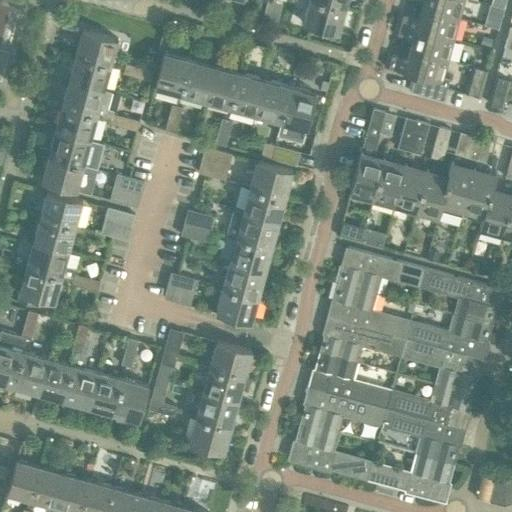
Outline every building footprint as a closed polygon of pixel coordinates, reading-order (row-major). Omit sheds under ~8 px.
[(338,29),(345,5),(328,0),(308,0),(303,20),(338,29)] [(459,16),(462,0),(421,0),(420,6),(459,16)] [(498,22),(503,6),(492,4),(488,20),(498,22)] [(453,37),(459,16),(420,6),(417,16),(398,11),(395,21),(453,37)] [(447,58),(453,37),(395,21),(392,32),(412,37),(409,47),(447,58)] [(82,27),(75,52),(111,62),(118,37),(82,27)] [(482,34),(480,42),(490,45),(493,38),(482,34)] [(443,75),(447,58),(409,47),(406,58),(387,53),(384,64),(415,73),(410,89),(442,98),(448,76),(443,75)] [(164,50),(155,84),(180,91),(190,57),(164,50)] [(75,52),(68,77),(104,87),(111,62),(75,52)] [(190,57),(180,91),(205,98),(215,63),(190,57)] [(137,75),(139,65),(125,61),(123,72),(137,75)] [(215,63),(205,98),(230,105),(240,70),(215,63)] [(150,79),(152,69),(139,65),(137,75),(150,79)] [(478,95),(486,69),(471,65),(464,91),(478,95)] [(240,70),(230,105),(256,112),(266,77),(240,70)] [(502,105),(503,101),(509,79),(495,75),(488,102),(502,105)] [(68,77),(61,102),(97,113),(111,116),(109,121),(123,125),(126,116),(112,112),(113,109),(107,107),(112,90),(104,87),(68,77)] [(266,77),(256,112),(282,119),(291,84),(266,77)] [(282,119),(278,131),(303,138),(306,126),(316,91),(291,84),(282,119)] [(61,102),(54,128),(90,138),(91,137),(97,113),(61,102)] [(178,117),(181,106),(170,103),(167,114),(178,117)] [(355,168),(350,188),(372,194),(382,159),(370,155),(374,140),(376,141),(384,110),(372,106),(369,117),(364,137),(360,149),(355,168)] [(126,116),(123,125),(136,128),(139,119),(127,115),(127,116),(126,116)] [(167,115),(164,127),(175,130),(178,118),(167,115)] [(408,149),(416,119),(405,115),(396,146),(408,149)] [(221,116),(217,129),(228,131),(231,119),(221,116)] [(420,153),(428,122),(416,119),(408,149),(420,153)] [(441,158),(450,128),(438,124),(430,155),(441,158)] [(54,128),(48,152),(84,162),(84,163),(97,166),(104,141),(91,137),(90,138),(54,128)] [(217,129),(214,141),(225,144),(228,131),(217,129)] [(475,158),(481,136),(473,134),(467,155),(475,158)] [(484,160),(490,139),(481,136),(475,158),(484,160)] [(271,156),(275,143),(263,140),(260,153),(271,156)] [(295,163),(298,152),(298,149),(275,143),(271,156),(295,163)] [(226,165),(230,152),(204,145),(201,158),(226,165)] [(48,152),(41,178),(77,188),(90,192),(97,166),(84,163),(84,162),(48,152)] [(223,177),(226,165),(201,158),(197,170),(223,177)] [(284,194),(291,168),(256,159),(249,184),(284,194)] [(382,159),(372,194),(394,200),(404,164),(382,159)] [(442,199),(440,208),(461,214),(463,204),(472,169),(449,163),(447,173),(446,176),(447,176),(441,198),(442,199)] [(404,164),(394,200),(416,206),(425,170),(404,164)] [(416,206),(415,209),(438,215),(438,212),(440,208),(442,199),(441,198),(447,176),(446,176),(447,173),(426,167),(425,170),(416,206)] [(472,169),(463,204),(483,210),(484,210),(490,188),(491,188),(495,175),(472,169)] [(140,191),(143,178),(116,171),(113,183),(140,191)] [(136,204),(140,191),(113,183),(109,197),(136,204)] [(278,219),(284,194),(249,184),(242,209),(278,219)] [(75,224),(83,198),(47,188),(40,214),(75,224)] [(483,210),(479,223),(502,229),(511,194),(491,188),(490,188),(484,210),(483,210)] [(511,194),(502,229),(511,232),(511,194)] [(130,225),(134,212),(107,204),(104,217),(130,225)] [(271,245),(278,219),(242,209),(233,207),(226,232),(235,235),(271,245)] [(210,228),(214,215),(187,208),(183,220),(210,228)] [(69,249),(75,224),(40,214),(33,239),(69,249)] [(127,238),(130,225),(104,217),(100,231),(127,238)] [(207,241),(210,228),(183,220),(179,234),(207,241)] [(381,245),(385,231),(365,226),(361,240),(381,245)] [(264,269),(271,245),(235,235),(229,259),(264,269)] [(84,286),(87,276),(75,273),(76,267),(65,264),(69,249),(33,239),(26,264),(62,274),(73,278),(72,283),(84,286)] [(425,266),(347,244),(347,245),(363,250),(359,266),(342,262),(342,263),(345,264),(341,280),(338,279),(337,280),(377,290),(381,274),(420,284),(425,266)] [(428,248),(426,258),(437,261),(439,251),(428,248)] [(257,294),(264,269),(229,259),(222,284),(257,294)] [(55,300),(62,274),(26,264),(16,299),(34,304),(37,295),(55,300)] [(502,287),(425,266),(420,284),(458,295),(453,311),(493,322),(490,321),(494,305),(497,305),(498,304),(495,303),(496,298),(499,299),(502,287)] [(193,290),(197,278),(170,270),(166,283),(193,290)] [(97,290),(99,280),(87,276),(84,286),(97,290)] [(328,314),(328,315),(405,336),(410,318),(372,307),(377,290),(337,280),(340,281),(336,297),(333,297),(333,298),(349,302),(345,319),(328,314)] [(190,303),(193,290),(166,283),(163,296),(190,303)] [(250,320),(257,294),(222,284),(215,310),(250,320)] [(34,323),(37,311),(27,308),(24,320),(34,323)] [(410,318),(405,336),(483,357),(483,356),(467,352),(471,336),(488,340),(488,339),(485,338),(489,322),(492,323),(493,322),(453,311),(449,328),(410,318)] [(405,336),(328,315),(325,327),(328,328),(326,332),(323,331),(323,333),(326,334),(322,350),(319,349),(318,350),(358,360),(362,344),(401,354),(405,336)] [(30,337),(34,323),(24,320),(20,334),(0,328),(0,379),(11,383),(21,348),(22,348),(25,335),(30,337)] [(84,336),(87,325),(78,323),(75,334),(84,336)] [(176,355),(182,330),(182,329),(169,326),(162,351),(176,355)] [(71,349),(75,350),(80,351),(84,336),(75,334),(71,349)] [(483,357),(405,336),(401,354),(439,365),(434,381),(473,392),(474,391),(471,391),(475,374),(478,375),(478,374),(462,369),(466,353),(483,358),(483,357)] [(134,350),(137,339),(127,337),(124,348),(134,350)] [(243,374),(251,348),(215,339),(208,364),(243,374)] [(47,354),(22,348),(21,348),(11,383),(37,390),(47,354)] [(130,365),(134,350),(124,348),(121,363),(130,365)] [(72,361),(62,397),(87,403),(97,368),(83,364),(86,353),(80,351),(75,350),(72,361)] [(309,384),(386,406),(391,387),(353,377),(358,360),(318,350),(321,351),(317,367),(314,366),(313,368),(330,372),(326,388),(309,384)] [(173,365),(176,355),(162,351),(159,358),(159,361),(173,365)] [(62,397),(72,361),(47,354),(37,390),(62,397)] [(237,399),(243,374),(208,364),(201,389),(237,399)] [(112,410),(122,375),(97,368),(87,403),(112,410)] [(138,417),(147,382),(122,375),(112,410),(138,417)] [(391,387),(386,406),(464,427),(464,426),(448,422),(452,405),(469,410),(469,409),(466,408),(470,392),(473,393),(473,392),(434,381),(430,398),(391,387)] [(386,406),(309,384),(309,385),(325,390),(321,406),(304,401),(304,402),(307,403),(302,419),(299,419),(339,430),(343,413),(381,424),(386,406)] [(230,424),(237,399),(201,389),(194,414),(230,424)] [(160,410),(162,400),(150,397),(147,407),(160,410)] [(174,414),(176,404),(162,400),(160,410),(174,414)] [(464,427),(386,406),(381,424),(420,434),(415,451),(454,462),(455,461),(452,460),(456,444),(459,445),(459,444),(443,439),(447,423),(464,427)] [(223,449),(230,424),(194,414),(187,439),(223,449)] [(292,457),(291,458),(330,469),(330,467),(367,477),(372,457),(334,447),(339,430),(299,419),(299,420),(302,421),(297,438),(294,438),(294,439),(311,443),(306,461),(292,457)] [(372,457),(367,477),(405,487),(405,489),(444,500),(444,499),(428,494),(432,477),(449,481),(449,480),(446,479),(451,462),(454,462),(415,451),(411,468),(372,457)] [(31,497),(40,464),(15,458),(6,490),(31,497)] [(55,504),(64,471),(40,464),(31,497),(55,504)] [(79,510),(88,477),(64,471),(55,504),(79,510)] [(488,499),(494,475),(481,472),(475,496),(488,499)] [(503,504),(503,478),(494,475),(488,499),(503,504)] [(503,504),(511,500),(511,478),(511,475),(503,478),(503,504)] [(85,511),(103,511),(111,484),(88,477),(79,510),(85,511)] [(129,511),(135,490),(111,484),(103,511),(129,511)] [(155,511),(159,497),(135,490),(129,511),(155,511)] [(180,511),(183,503),(159,497),(155,511),(180,511)] [(207,511),(208,510),(183,503),(180,511),(207,511)]
